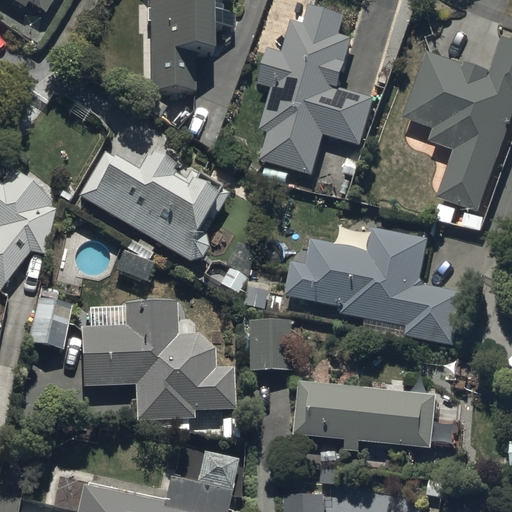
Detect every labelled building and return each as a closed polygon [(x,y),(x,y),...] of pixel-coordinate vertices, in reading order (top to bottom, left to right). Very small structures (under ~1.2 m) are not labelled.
[(29,2),(46,12),(52,0),(14,0),(26,7),(29,2)] [(152,6),(152,98),(198,98),(198,56),(217,56),(217,34),(234,34),(234,19),(226,19),(226,4),(235,4),(235,0),(173,0),(174,6),(152,6)] [(271,132),(263,158),(315,174),(328,132),(364,143),(378,98),(341,87),(357,36),(344,32),(350,12),(311,0),(305,23),(296,20),(287,52),(272,48),(261,81),(277,86),(264,130),(271,132)] [(457,147),(440,196),(483,210),(511,126),(511,38),(505,36),(494,70),(468,61),(467,63),(430,50),(407,117),(436,126),(432,139),(457,147)] [(208,232),(202,229),(222,193),(197,179),(192,186),(173,176),(179,166),(153,151),(143,170),(105,149),(79,195),(173,251),(191,262),(204,258),(211,247),(208,232)] [(0,289),(31,252),(47,256),(57,208),(45,207),(55,194),(15,163),(4,178),(0,174),(0,289)] [(295,259),(287,294),(343,307),(342,309),(410,326),(408,335),(454,346),(467,291),(422,281),(432,239),(375,226),(370,248),(315,235),(309,262),(295,259)] [(250,278),(230,267),(217,289),(245,306),(250,278)] [(36,297),(28,343),(65,350),(73,305),(36,297)] [(84,384),(136,384),(137,421),(150,421),(150,433),(189,432),(189,420),(196,420),(196,411),(237,409),(235,366),(217,367),(216,349),(201,334),(179,334),(180,301),(167,301),(167,297),(137,297),(137,302),(125,302),(125,324),(85,324),(84,384)] [(292,321),(248,321),(248,370),(291,371),(292,321)] [(301,377),(295,432),(349,438),(347,451),(361,453),(363,439),(434,446),(440,392),(301,377)] [(84,484),(77,511),(230,511),(242,460),(205,451),(198,482),(171,476),(165,502),(84,484)] [(328,511),(328,495),(285,494),(284,511),(328,511)]
